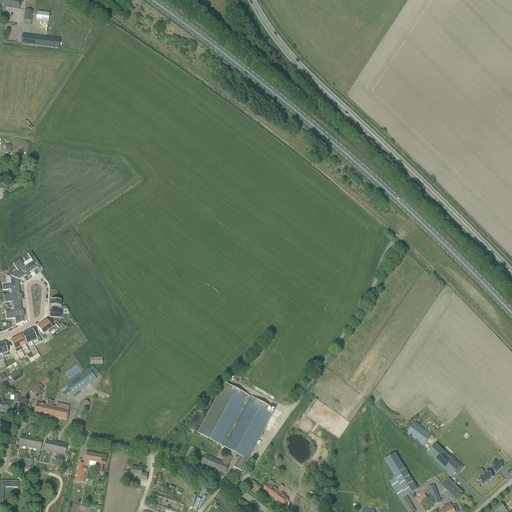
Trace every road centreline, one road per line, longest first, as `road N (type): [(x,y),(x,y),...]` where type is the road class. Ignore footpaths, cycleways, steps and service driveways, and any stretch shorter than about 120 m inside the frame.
road 1 (primary): [(511,314),(372,177),(150,0)]
road 2 (secondary): [(511,274),(308,76),(251,0)]
road 3 (unclassified): [(238,489),(369,296),(393,244)]
road 4 (residential): [(238,489),(162,455),(8,424)]
